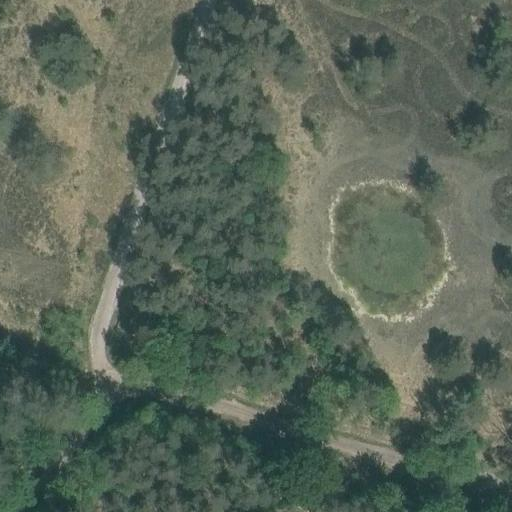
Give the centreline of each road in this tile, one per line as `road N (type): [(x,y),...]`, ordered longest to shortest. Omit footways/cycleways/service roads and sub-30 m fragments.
road 1 (track): [(106,374),(511,493)]
road 2 (track): [(106,374),(96,358),(98,334),(213,0)]
road 3 (track): [(16,511),(75,440),(106,374)]
